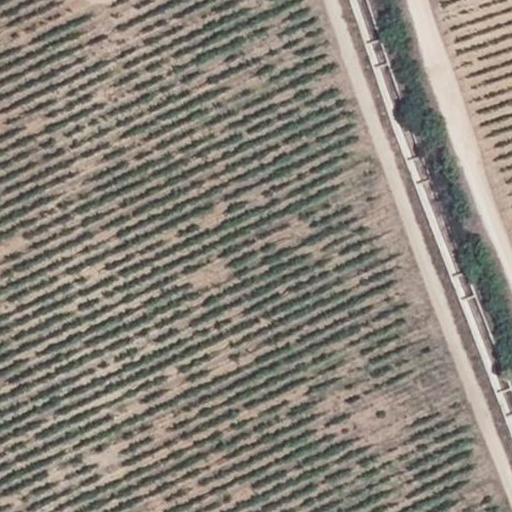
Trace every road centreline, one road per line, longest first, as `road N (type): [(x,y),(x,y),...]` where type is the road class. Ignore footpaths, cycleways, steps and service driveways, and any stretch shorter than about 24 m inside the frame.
road 1 (track): [(511,511),(329,0)]
road 2 (track): [(421,0),(511,268)]
